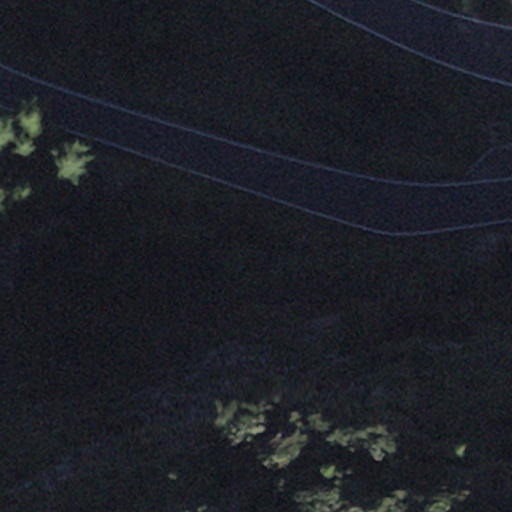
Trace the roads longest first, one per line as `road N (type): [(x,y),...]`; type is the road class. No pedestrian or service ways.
road 1 (tertiary): [(0,84),(370,202),(419,207),(511,198)]
road 2 (tertiary): [(511,55),(362,0)]
